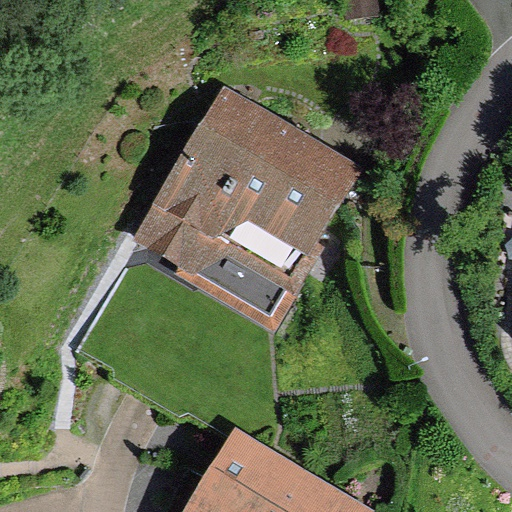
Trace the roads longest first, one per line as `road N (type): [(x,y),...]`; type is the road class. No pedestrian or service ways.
road 1 (residential): [(511,77),(468,132),(443,185),(431,254),(441,314),(467,378),(511,443)]
road 2 (unknown): [(113,511),(225,284)]
